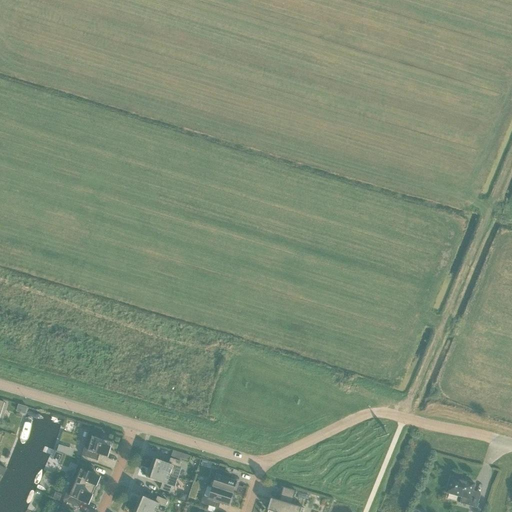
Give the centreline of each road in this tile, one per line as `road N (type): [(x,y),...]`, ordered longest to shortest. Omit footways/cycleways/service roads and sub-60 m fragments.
road 1 (residential): [(414,266),(0,148)]
road 2 (residential): [(128,0),(180,2),(483,98)]
road 3 (track): [(405,412),(511,151)]
road 4 (residential): [(140,367),(225,394),(284,377),(369,400)]
road 5 (unclassified): [(414,266),(483,98)]
road 6 (residential): [(0,323),(140,367)]
road 7 (unclassified): [(369,400),(415,283),(414,266)]
road 8 (unclassified): [(136,427),(0,384)]
road 9 (unclassified): [(263,464),(136,427)]
